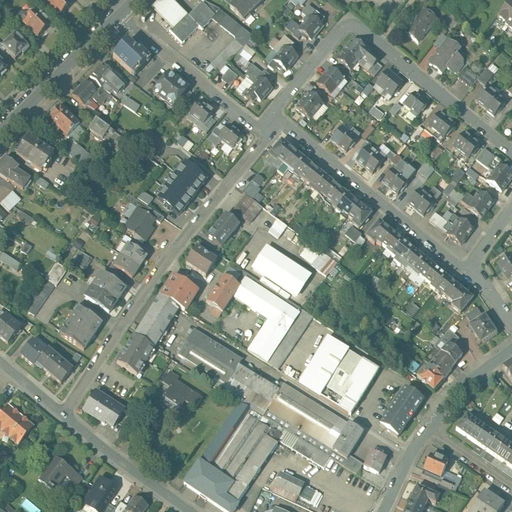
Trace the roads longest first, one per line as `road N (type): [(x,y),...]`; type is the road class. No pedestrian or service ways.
road 1 (residential): [(267,133),(60,415)]
road 2 (residential): [(274,111),(352,22),(511,148)]
road 3 (residential): [(274,111),(468,269)]
road 4 (unknown): [(219,309),(417,441)]
road 5 (residential): [(120,17),(267,133)]
road 6 (secondary): [(120,17),(0,132)]
road 7 (residential): [(185,511),(60,415)]
road 8 (residential): [(511,349),(422,431)]
